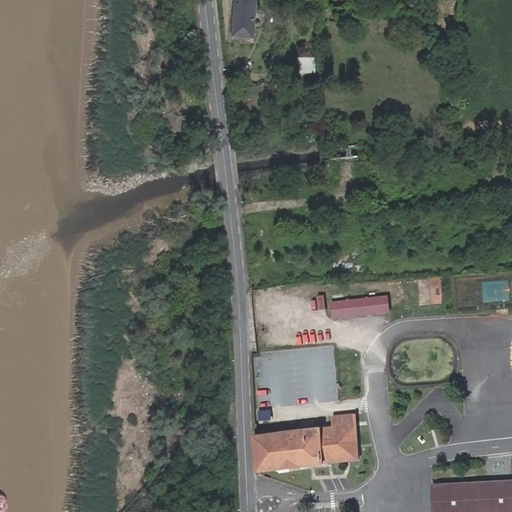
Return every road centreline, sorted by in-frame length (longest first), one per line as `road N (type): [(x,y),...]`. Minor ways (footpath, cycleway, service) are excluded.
road 1 (tertiary): [(205,0),(234,245),(248,511)]
road 2 (unknown): [(248,508),(384,485),(376,355),(390,333),(427,323),(511,326)]
